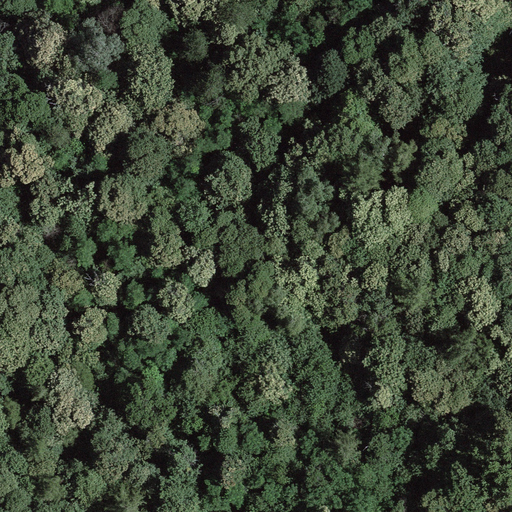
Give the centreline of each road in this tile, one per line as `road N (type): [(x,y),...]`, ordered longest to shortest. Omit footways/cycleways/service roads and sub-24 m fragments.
road 1 (track): [(397,0),(391,39),(337,127),(113,307),(0,373)]
road 2 (track): [(269,184),(187,326),(180,371),(236,511)]
